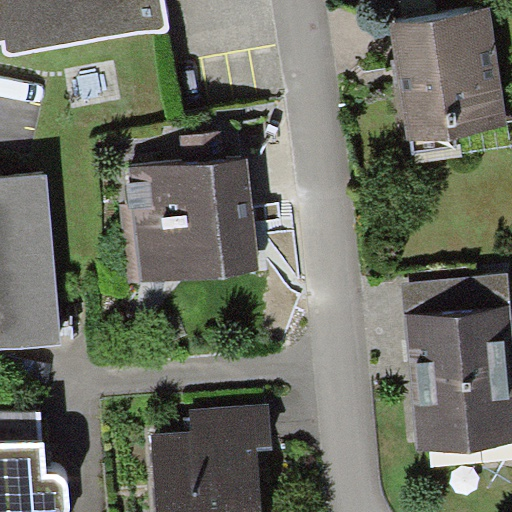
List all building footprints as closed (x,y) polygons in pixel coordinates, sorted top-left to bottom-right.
[(0,0),(0,46),(158,17),(154,0),(0,0)] [(511,121),(498,0),(448,0),(387,7),(401,133),(511,121)] [(269,267),(258,143),(125,155),(136,278),(269,267)] [(0,325),(66,321),(54,163),(0,167),(0,325)] [(511,441),(511,264),(405,273),(419,448),(511,441)] [(158,409),(160,431),(166,511),(278,511),(270,401),(158,409)] [(64,511),(58,428),(0,432),(0,511),(64,511)]
